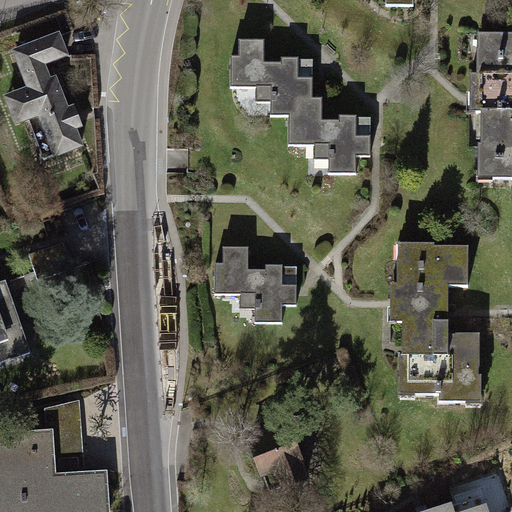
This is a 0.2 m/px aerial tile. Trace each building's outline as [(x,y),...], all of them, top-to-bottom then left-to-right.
[(386,0),(387,11),(414,10),(415,0),(386,0)] [(71,61),(62,40),(17,57),(30,91),(2,101),(15,132),(41,122),(56,160),(86,148),(55,67),(71,61)] [(511,41),(481,41),(480,181),(511,181),(511,41)] [(242,45),(242,61),(231,61),(231,92),(258,93),(258,107),(273,107),(272,122),(290,121),(314,103),(315,82),(300,82),(301,62),(266,61),(267,44),(242,45)] [(314,103),(290,121),(291,151),(316,149),(316,164),(332,163),(332,177),(358,177),(359,161),(371,160),(372,140),(360,140),(359,123),(327,124),(327,102),(314,103)] [(473,239),(389,239),(389,329),(400,329),(401,400),(483,400),(483,337),(451,337),(451,289),(473,289),(473,239)] [(65,244),(31,255),(41,283),(75,272),(65,244)] [(247,251),(213,251),(214,302),(243,302),(243,329),(289,328),(288,267),(248,268),(247,251)] [(0,370),(35,358),(8,285),(0,287),(0,370)] [(56,434),(0,436),(0,511),(111,511),(110,475),(58,477),(56,434)] [(301,443),(258,459),(266,482),(280,477),(286,495),(316,483),(301,443)] [(484,511),(478,493),(421,511),(484,511)]
